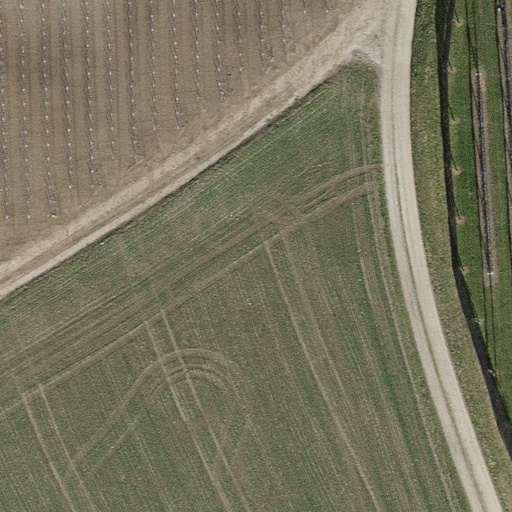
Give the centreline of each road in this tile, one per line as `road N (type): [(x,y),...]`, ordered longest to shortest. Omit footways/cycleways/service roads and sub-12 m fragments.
road 1 (track): [(393,0),(401,223),(497,511)]
road 2 (track): [(378,0),(220,147),(0,281)]
